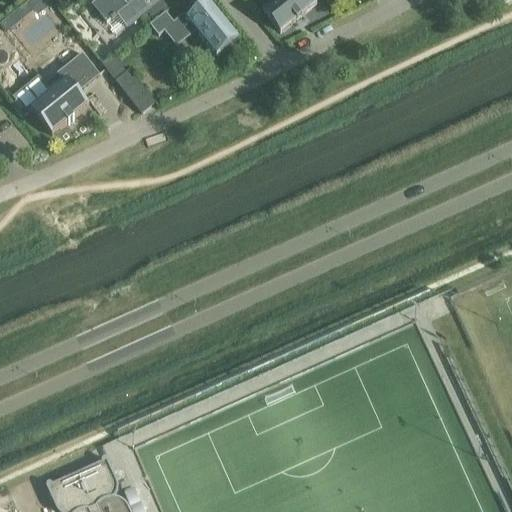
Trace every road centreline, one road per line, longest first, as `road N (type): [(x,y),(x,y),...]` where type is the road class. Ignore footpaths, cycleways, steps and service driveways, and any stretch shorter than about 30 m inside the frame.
road 1 (tertiary): [(0,414),(511,184)]
road 2 (tertiary): [(511,151),(0,381)]
road 3 (residential): [(21,186),(280,63)]
road 4 (residential): [(280,63),(409,0)]
